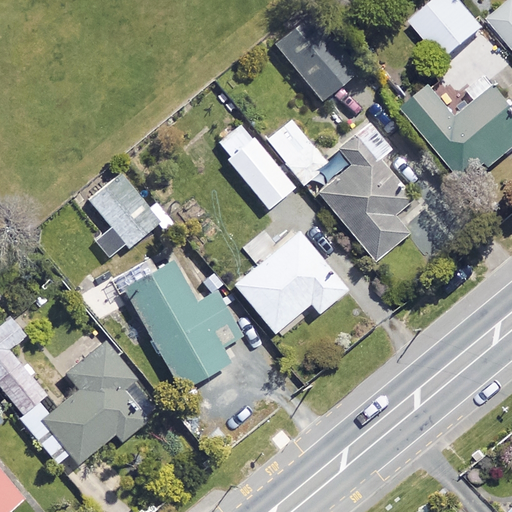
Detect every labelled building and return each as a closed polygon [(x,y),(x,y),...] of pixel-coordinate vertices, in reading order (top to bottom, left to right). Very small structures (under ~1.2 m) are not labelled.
[(483,28),(459,0),(436,0),(411,22),(444,61),(483,28)] [(511,0),(506,0),(484,20),(511,52),(511,0)] [(306,14),(266,42),(312,109),(352,81),(306,14)] [(455,121),(429,88),(401,110),(463,188),(511,149),(511,104),(498,87),(455,121)] [(325,165),(288,121),(264,141),(301,185),(325,165)] [(390,216),(407,202),(375,164),(390,151),(368,125),(331,157),(343,172),(316,195),(372,262),(405,234),(390,216)] [(292,189),(240,126),(214,147),(266,210),(292,189)] [(130,192),(119,178),(89,201),(126,248),(166,218),(140,184),(130,192)] [(295,233),(233,284),(274,333),(308,305),(316,315),(344,292),(295,233)] [(240,337),(215,292),(193,304),(171,264),(123,290),(179,391),(227,364),(218,349),(240,337)] [(0,391),(19,416),(36,402),(43,397),(6,350),(26,335),(12,317),(0,326),(0,391)] [(19,416),(15,419),(53,468),(70,455),(76,463),(114,433),(120,441),(157,412),(103,344),(64,374),(77,391),(46,416),(36,402),(19,416)] [(0,511),(7,511),(21,501),(0,475),(0,511)]
